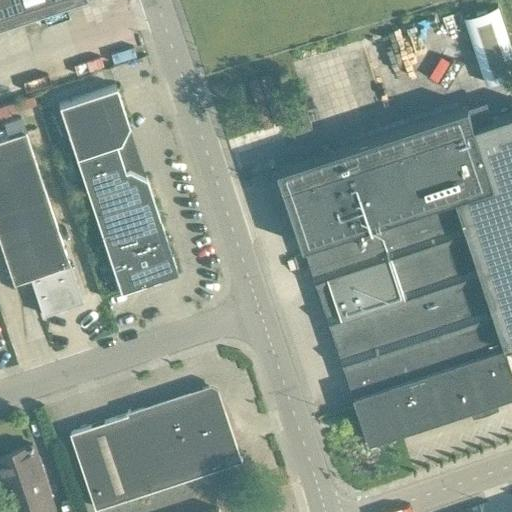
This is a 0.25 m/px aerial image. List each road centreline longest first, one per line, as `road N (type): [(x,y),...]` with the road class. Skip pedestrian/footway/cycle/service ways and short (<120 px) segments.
road 1 (unclassified): [(258,310),(154,0)]
road 2 (unclassified): [(0,396),(258,310)]
road 3 (unclassified): [(324,511),(258,310)]
road 4 (unknown): [(160,17),(0,72)]
road 5 (unclassified): [(375,511),(511,464)]
